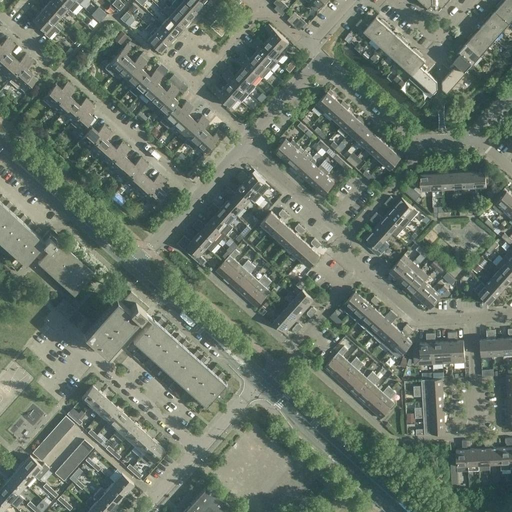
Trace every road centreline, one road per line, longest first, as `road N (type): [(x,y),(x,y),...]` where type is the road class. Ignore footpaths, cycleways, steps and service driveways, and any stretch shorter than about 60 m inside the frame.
road 1 (residential): [(197,451),(47,316)]
road 2 (residential): [(476,136),(419,140),(321,57)]
road 3 (tertiary): [(135,267),(0,147)]
road 4 (residential): [(200,194),(101,107)]
road 5 (residential): [(362,270),(420,319),(470,318)]
road 6 (tertiary): [(407,511),(314,429)]
